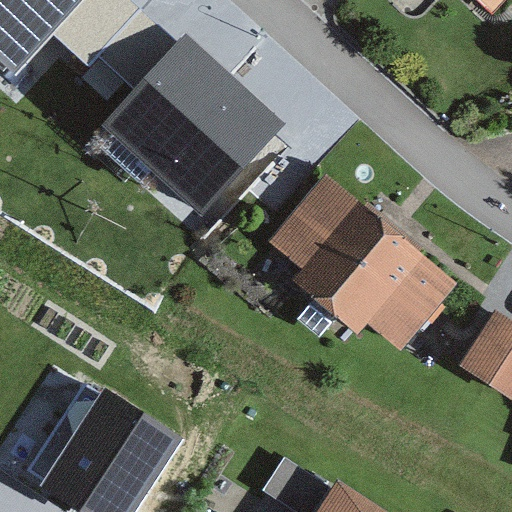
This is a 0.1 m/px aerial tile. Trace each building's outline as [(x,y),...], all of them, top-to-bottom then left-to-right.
[(0,0),(0,55),(50,110),(146,24),(136,13),(150,0),(0,0)] [(246,190),(285,149),(243,109),(204,150),(246,190)] [(400,336),(445,279),(325,186),(283,240),(313,263),(301,278),(358,323),(368,311),(400,336)] [(511,324),(496,313),(464,359),(511,392),(511,324)] [(256,511),(313,511),(332,477),(288,453),(256,511)] [(378,511),(339,487),(323,511),(378,511)]
